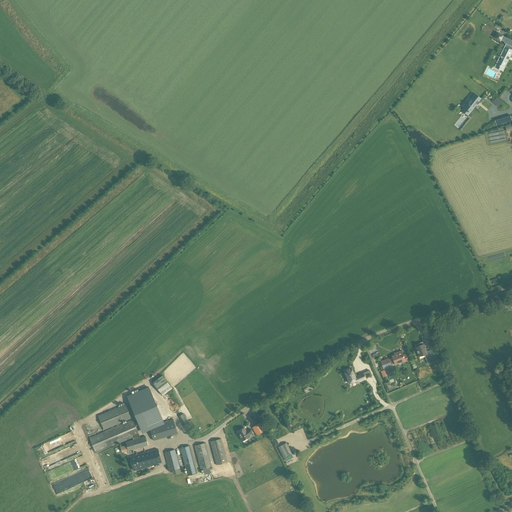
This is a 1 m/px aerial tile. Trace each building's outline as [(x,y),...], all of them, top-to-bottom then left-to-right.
[(498,32),(495,38),(500,41),(503,35),(498,32)] [(510,57),(511,52),(511,50),(511,48),(511,46),(507,44),(506,47),(505,47),(500,56),(502,58),(501,61),(498,59),(496,64),(500,66),(501,67),(501,66),(504,68),(504,67),(508,59),(509,59),(510,57)] [(482,99),(476,93),(472,98),(471,98),(464,106),(465,107),(471,113),(478,104),(479,104),(480,102),(482,99)] [(455,125),(460,128),(467,120),(462,116),(455,125)] [(507,116),(498,118),(500,124),(509,121),(507,116)] [(435,356),(432,357),(430,350),(426,351),(424,344),(423,342),(415,344),(416,347),(415,347),(419,356),(424,354),(427,364),(436,360),(435,356)] [(388,358),(381,361),(383,368),(391,365),(390,363),(394,361),(395,364),(402,361),(403,363),(408,361),(407,360),(409,359),(408,354),(406,355),(405,354),(403,355),(401,350),(396,352),(396,353),(396,354),(392,356),(393,358),(389,360),(388,358)] [(351,368),(344,371),(349,383),(355,381),(356,383),(365,379),(362,373),(355,377),(351,368)] [(172,388),(162,375),(152,382),(162,396),(172,388)] [(127,396),(140,428),(162,419),(149,387),(127,396)] [(104,430),(131,418),(125,404),(98,416),(104,430)] [(188,421),(184,413),(179,416),(183,424),(188,421)] [(153,441),(177,433),(173,419),(154,425),(154,427),(150,429),(153,441)] [(140,438),(133,420),(89,438),(96,453),(132,437),(133,440),(125,442),(128,451),(148,445),(145,436),(140,438)] [(257,434),(264,430),(259,423),(253,427),(257,434)] [(246,430),(244,427),(237,432),(243,441),(250,436),(249,435),(253,433),(250,428),(246,430)] [(216,464),(227,461),(221,437),(210,440),(216,464)] [(64,489),(92,479),(82,452),(77,450),(76,446),(76,443),(76,441),(39,455),(38,454),(43,468),(50,470),(58,467),(59,465),(69,461),(69,462),(71,470),(70,474),(64,472),(63,476),(57,478),(58,483),(62,484),(61,486),(65,487),(64,489)] [(201,468),(212,465),(205,441),(194,444),(201,468)] [(283,458),(292,454),(286,442),(278,447),(283,458)] [(197,473),(189,446),(179,448),(180,454),(182,453),(188,476),(197,473)] [(134,471),(142,469),(141,468),(161,462),(158,449),(130,457),(134,470),(134,471)] [(170,471),(180,469),(175,450),(165,452),(170,471)]
